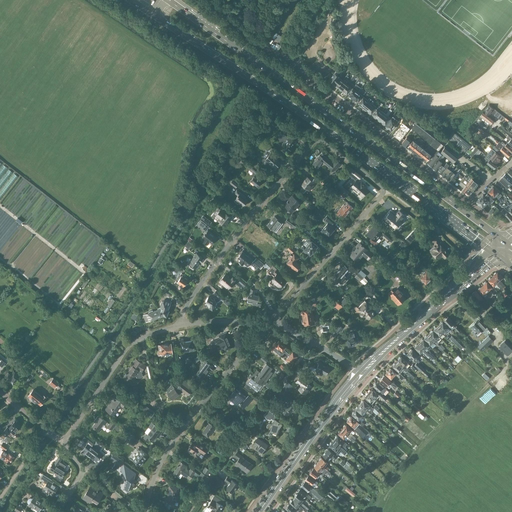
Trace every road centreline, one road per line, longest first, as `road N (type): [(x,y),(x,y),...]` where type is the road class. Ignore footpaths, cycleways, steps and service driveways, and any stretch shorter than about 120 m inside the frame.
road 1 (trunk): [(151,13),(490,250)]
road 2 (trunk): [(503,239),(168,0)]
road 3 (residential): [(469,202),(213,0)]
road 4 (residential): [(181,324),(193,294),(315,143),(381,185)]
road 5 (residential): [(145,511),(172,446),(266,323)]
road 6 (residential): [(266,323),(382,194),(381,185)]
road 7 (residential): [(181,324),(127,348),(63,442)]
road 8 (primary): [(259,511),(360,374)]
road 9 (primary): [(371,363),(498,256)]
road 10 (primary): [(490,250),(371,363)]
road 11 (track): [(378,511),(485,387)]
